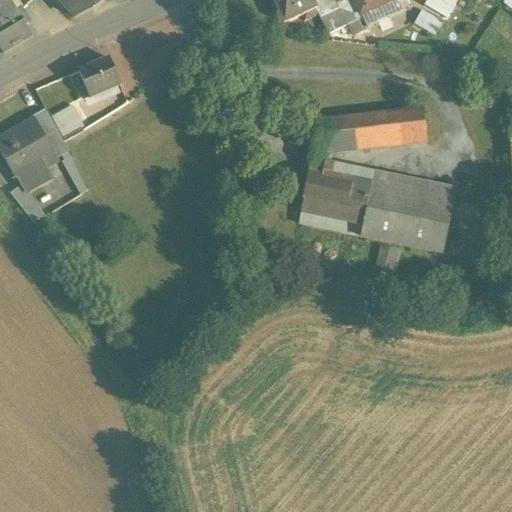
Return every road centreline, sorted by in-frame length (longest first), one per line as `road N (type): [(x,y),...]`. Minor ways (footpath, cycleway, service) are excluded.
road 1 (unknown): [(138,13),(228,32),(439,99),(466,138),(469,177)]
road 2 (track): [(0,227),(168,449)]
road 3 (tertiary): [(0,79),(167,0)]
